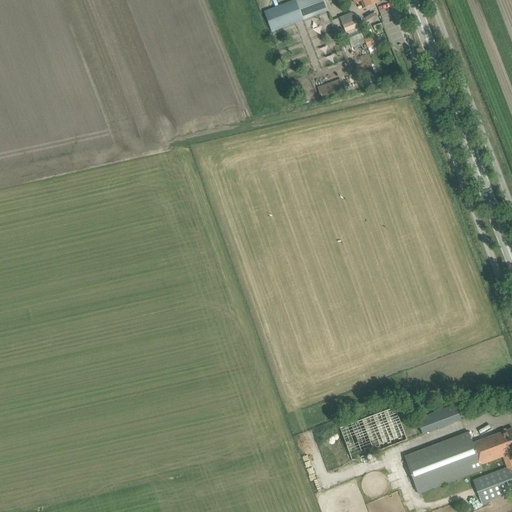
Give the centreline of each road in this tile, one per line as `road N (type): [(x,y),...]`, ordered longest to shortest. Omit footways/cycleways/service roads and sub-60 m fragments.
road 1 (unclassified): [(511,309),(391,0)]
road 2 (primary): [(511,257),(412,0)]
road 3 (unclassified): [(511,206),(431,0)]
